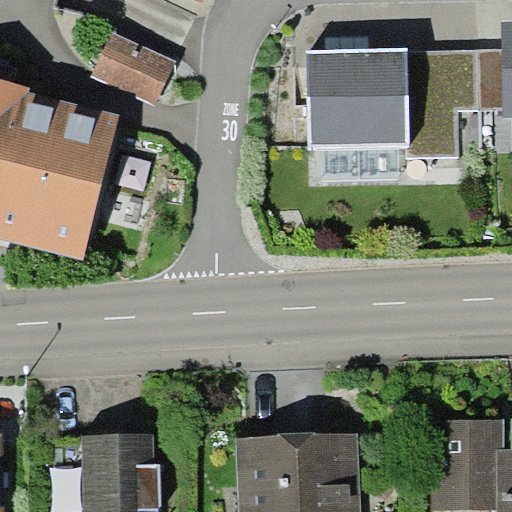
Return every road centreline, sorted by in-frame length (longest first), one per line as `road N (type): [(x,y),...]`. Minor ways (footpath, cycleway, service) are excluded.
road 1 (residential): [(217,319),(231,45),(266,0)]
road 2 (secondary): [(217,319),(511,304)]
road 3 (secondary): [(0,332),(217,319)]
